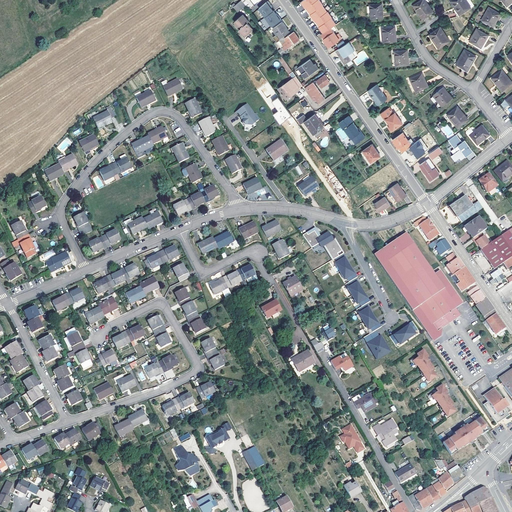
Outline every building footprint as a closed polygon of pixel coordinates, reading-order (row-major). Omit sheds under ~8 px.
[(246,5),(242,0),(236,5),(240,10),(246,5)] [(250,10),(255,6),(250,1),(250,0),(242,0),(246,5),(250,10)] [(425,0),(420,0),(413,5),(422,19),(433,12),(425,0)] [(465,0),(451,0),(450,1),(456,9),(459,15),(470,7),(465,0)] [(384,18),(382,3),(369,4),(370,19),(384,18)] [(500,14),(489,7),(481,20),(493,26),(496,19),(500,14)] [(238,27),(247,20),(243,15),(234,21),(238,27)] [(249,22),(247,20),(238,27),(240,29),(239,29),(244,37),(252,30),(247,23),(249,22)] [(282,21),(272,28),(279,39),(289,32),(282,21)] [(396,41),(395,26),(381,27),(383,42),(396,41)] [(440,27),(429,34),(439,48),(449,41),(440,27)] [(336,35),(331,28),(321,34),(324,38),(323,39),(329,47),(341,38),(338,34),(336,35)] [(480,47),(484,40),(488,35),(476,29),(469,41),(480,47)] [(282,56),(288,52),(286,48),(299,39),(294,31),(293,32),(292,30),(289,32),(279,39),(283,43),(282,44),(283,46),(282,47),(284,50),(280,53),(282,56)] [(355,51),(350,42),(336,51),(345,65),(352,61),(349,55),(355,51)] [(475,56),(464,49),(456,64),(461,67),(467,71),(475,56)] [(409,64),(407,50),(394,51),(395,65),(409,64)] [(314,65),(309,59),(298,68),(305,78),(318,68),(315,64),(314,65)] [(289,74),(292,71),(284,60),(281,62),(289,74)] [(491,78),(498,86),(502,91),(511,82),(502,70),(491,78)] [(428,86),(422,72),(410,78),(416,92),(428,86)] [(330,82),(325,75),(316,81),(321,88),(330,82)] [(302,85),(296,76),(279,89),(286,99),(291,95),(290,94),(302,85)] [(183,89),(178,80),(167,85),(165,81),(161,83),(163,87),(168,97),(183,89)] [(387,99),(377,85),(368,91),(373,99),(374,98),(376,101),(375,103),(377,105),(379,105),(387,99)] [(312,91),(308,86),(305,88),(309,94),(314,101),(317,100),(319,103),(325,99),(317,87),(312,91)] [(452,98),(443,86),(432,95),(442,106),(452,98)] [(156,101),(151,91),(137,98),(142,108),(156,101)] [(273,115),(279,125),(291,117),(278,97),(271,102),(278,112),(273,115)] [(202,113),(195,99),(185,104),(193,118),(202,113)] [(299,102),(303,108),(308,104),(304,99),(299,102)] [(247,106),(238,112),(241,118),(243,120),(243,121),(246,124),(245,125),(251,126),(259,121),(256,117),(257,115),(252,114),(252,113),(247,106)] [(468,119),(457,106),(447,114),(458,127),(468,119)] [(93,119),(98,129),(113,121),(112,119),(115,117),(110,107),(107,109),(108,111),(93,119)] [(394,114),(389,107),(380,114),(385,120),(386,119),(388,124),(389,123),(391,126),(388,127),(391,132),(402,124),(395,113),(394,114)] [(307,119),(303,115),(297,119),(301,124),(304,121),(313,134),(320,129),(323,127),(314,114),(307,119)] [(357,126),(349,115),(339,122),(344,129),(345,128),(348,132),(357,126)] [(216,133),(208,118),(199,123),(206,137),(216,133)] [(441,122),(438,124),(446,139),(454,134),(448,123),(444,126),(441,122)] [(414,128),(411,124),(403,130),(406,135),(414,128)] [(481,124),(469,134),(477,144),(484,139),(490,134),(481,124)] [(360,132),(358,128),(357,126),(348,132),(356,144),(366,137),(362,131),(360,132)] [(162,127),(148,134),(149,137),(153,144),(167,137),(162,127)] [(459,132),(448,140),(457,151),(451,155),(455,161),(460,157),(461,159),(473,151),(459,132)] [(401,152),(414,143),(411,139),(408,141),(403,133),(392,140),(401,152)] [(99,145),(94,135),(80,142),(85,152),(99,145)] [(62,153),(72,142),(66,137),(56,147),(62,153)] [(153,144),(149,137),(134,144),(139,154),(154,146),(153,144)] [(229,151),(222,137),(212,141),(220,156),(229,151)] [(409,147),(417,159),(428,151),(420,139),(409,147)] [(288,150),(281,141),(267,151),(273,159),(280,153),(281,155),(288,150)] [(172,149),(179,163),(189,158),(182,144),(172,149)] [(380,156),(372,144),(362,151),(371,162),(380,156)] [(442,151),(439,146),(428,154),(432,159),(442,151)] [(59,164),(63,172),(78,164),(73,154),(58,162),(59,164)] [(243,169),(235,155),(226,160),(234,174),(243,169)] [(432,160),(435,165),(441,160),(439,156),(432,160)] [(127,158),(122,161),(117,163),(116,162),(113,164),(118,175),(132,168),(127,158)] [(430,160),(427,159),(419,164),(430,180),(439,174),(430,160)] [(511,173),(511,168),(506,161),(493,172),(502,182),(511,173)] [(63,172),(59,164),(45,172),(50,181),(64,174),(63,172)] [(105,169),(99,172),(104,182),(114,177),(116,181),(121,179),(118,175),(113,164),(109,166),(110,167),(105,169)] [(189,176),(192,184),(195,182),(202,179),(195,164),(185,169),(182,171),(182,172),(184,177),(186,178),(189,176)] [(497,186),(488,173),(478,180),(487,193),(497,186)] [(317,185),(312,178),(299,187),(305,196),(311,192),(310,190),(317,185)] [(263,189),(257,179),(244,186),(249,194),(254,191),(255,193),(263,189)] [(388,189),(397,202),(406,196),(402,190),(399,187),(397,183),(388,189)] [(481,206),(486,203),(475,183),(470,186),(481,206)] [(209,201),(213,198),(219,196),(214,186),(200,192),(205,202),(206,204),(209,202),(209,201)] [(195,208),(200,205),(205,202),(200,192),(187,199),(192,211),(196,209),(195,208)] [(36,211),(41,209),(46,206),(41,196),(27,204),(33,214),(37,213),(36,211)] [(381,208),(382,210),(389,204),(384,197),(373,205),(377,211),(381,208)] [(450,208),(461,223),(482,208),(478,202),(471,207),(464,197),(450,208)] [(178,216),(184,213),(188,211),(188,213),(192,211),(187,199),(173,206),(178,216)] [(158,212),(143,219),(147,227),(148,229),(163,222),(158,212)] [(82,237),(93,231),(84,213),(74,218),(76,223),(79,228),(78,229),(82,237)] [(133,235),(147,227),(143,219),(142,217),(133,222),(131,219),(124,222),(126,226),(128,225),(133,235)] [(413,224),(416,228),(419,226),(430,240),(438,234),(428,220),(426,220),(424,217),(417,222),(416,221),(413,224)] [(464,227),(472,239),(481,233),(486,229),(478,217),(464,227)] [(281,231),(276,221),(262,228),(267,238),(281,231)] [(26,232),(24,227),(21,222),(11,226),(18,240),(29,234),(27,231),(26,232)] [(258,232),(254,223),(239,230),(244,240),(258,232)] [(111,245),(115,242),(121,240),(116,230),(102,237),(108,248),(111,246),(111,245)] [(501,235),(511,250),(511,236),(508,230),(501,235)] [(307,233),(303,235),(312,248),(320,243),(322,248),(325,246),(333,260),(334,259),(343,254),(335,240),(333,241),(328,233),(321,237),(320,235),(317,236),(314,231),(308,235),(307,233)] [(228,232),(214,239),(218,247),(219,249),(233,242),(228,232)] [(405,233),(373,255),(432,340),(441,334),(442,328),(460,315),(455,308),(462,303),(441,270),(435,275),(405,233)] [(478,245),(481,249),(489,244),(484,235),(483,236),(481,233),(472,239),(474,242),(475,242),(478,245)] [(35,249),(32,244),(29,239),(31,238),(29,234),(18,240),(27,258),(36,254),(34,249),(35,249)] [(493,269),(502,263),(511,256),(511,250),(501,235),(489,244),(481,249),(480,250),(493,269)] [(428,245),(430,249),(434,246),(440,255),(450,248),(442,236),(428,245)] [(102,237),(88,244),(94,253),(99,251),(103,248),(104,250),(108,248),(102,237)] [(214,239),(213,238),(198,245),(203,255),(218,247),(214,239)] [(289,255),(282,240),(272,245),(279,260),(289,255)] [(160,252),(165,263),(179,256),(174,246),(169,249),(164,251),(164,250),(160,252)] [(43,260),(55,255),(53,250),(41,254),(43,260)] [(71,263),(66,252),(46,263),(51,273),(71,263)] [(165,263),(160,252),(157,253),(156,252),(154,253),(151,255),(153,257),(144,261),(149,271),(165,263)] [(446,266),(452,275),(463,268),(452,253),(446,257),(450,264),(446,266)] [(343,254),(334,259),(337,263),(334,264),(339,272),(349,267),(347,263),(345,259),(346,259),(343,254)] [(511,264),(511,256),(502,263),(506,269),(511,264)] [(14,263),(10,266),(7,261),(1,264),(4,269),(3,270),(11,281),(22,274),(14,263)] [(191,277),(189,273),(188,274),(185,269),(182,264),(179,266),(174,268),(173,269),(180,282),(191,277)] [(135,265),(129,267),(125,270),(124,268),(120,270),(121,271),(126,280),(139,274),(135,265)] [(237,272),(242,282),(256,275),(251,265),(245,268),(241,270),(240,269),(236,271),(237,272)] [(349,267),(339,272),(344,280),(346,279),(348,283),(356,279),(357,278),(355,273),(353,274),(351,270),(349,267)] [(464,267),(463,268),(452,275),(450,277),(460,292),(475,282),(464,267)] [(489,282),(492,286),(496,283),(496,284),(504,278),(498,270),(490,275),(493,280),(489,282)] [(121,271),(116,274),(115,275),(111,276),(110,275),(107,277),(112,287),(126,280),(121,271)] [(223,278),(228,289),(242,282),(237,272),(231,275),(226,277),(226,276),(223,278)] [(297,290),(298,292),(302,289),(295,276),(291,278),(288,280),(283,283),(289,294),(297,290)] [(104,280),(100,282),(94,285),(99,294),(107,290),(112,287),(107,277),(103,279),(104,280)] [(140,287),(145,295),(159,288),(154,277),(139,285),(140,287)] [(223,278),(219,280),(220,281),(215,283),(209,286),(215,296),(222,292),(228,289),(223,278)] [(347,289),(352,297),(362,291),(360,288),(357,284),(359,283),(356,279),(348,283),(347,284),(349,288),(347,289)] [(502,298),(511,291),(511,286),(511,285),(511,280),(497,291),(502,298)] [(476,305),(485,299),(476,286),(467,293),(476,305)] [(145,295),(140,287),(126,294),(131,304),(146,297),(145,295)] [(175,293),(178,299),(180,303),(179,304),(181,307),(182,307),(191,302),(184,288),(175,293)] [(84,298),(80,289),(74,291),(73,290),(69,292),(65,294),(71,305),(84,298)] [(364,294),(362,291),(352,297),(356,305),(359,304),(361,308),(366,304),(370,302),(367,298),(366,298),(364,294)] [(63,295),(62,296),(62,297),(58,300),(52,302),(57,312),(71,305),(65,294),(63,295)] [(100,307),(104,315),(118,308),(113,298),(99,305),(100,307)] [(495,313),(485,299),(476,305),(475,306),(485,320),(495,314),(495,313)] [(271,306),(263,310),(268,318),(281,310),(275,301),(269,304),(271,306)] [(182,307),(185,312),(187,317),(186,317),(188,321),(199,316),(191,302),(182,307)] [(361,308),(358,309),(360,313),(358,314),(363,323),(372,317),(370,313),(368,309),(369,309),(366,304),(361,308)] [(38,317),(43,315),(41,309),(37,311),(35,306),(24,311),(29,322),(38,317)] [(104,315),(100,307),(85,315),(90,325),(105,317),(104,315)] [(165,325),(160,314),(155,317),(153,314),(150,317),(151,319),(148,321),(155,334),(166,329),(164,326),(165,325)] [(496,335),(505,328),(495,314),(485,320),(490,327),(496,335)] [(191,324),(193,328),(196,334),(206,329),(199,316),(188,321),(190,325),(191,324)] [(29,322),(27,323),(32,333),(44,327),(38,317),(29,322)] [(372,317),(363,323),(367,331),(370,329),(372,333),(374,332),(380,328),(378,323),(377,324),(374,320),(372,317)] [(490,327),(485,320),(482,323),(487,330),(490,327)] [(402,333),(409,342),(417,337),(415,335),(419,332),(417,329),(413,324),(408,327),(409,328),(405,330),(402,333)] [(140,325),(126,332),(131,342),(134,341),(145,335),(140,326),(140,325)] [(67,337),(76,332),(74,328),(64,332),(67,337)] [(336,337),(331,328),(322,334),(324,337),(325,337),(328,341),(336,337)] [(166,329),(155,334),(162,348),(171,343),(169,338),(166,333),(168,333),(166,329)] [(85,346),(83,342),(82,343),(79,338),(76,332),(67,337),(74,351),(85,346)] [(117,349),(131,342),(126,332),(112,339),(117,349)] [(364,338),(362,339),(366,345),(368,344),(372,352),(371,353),(376,361),(389,353),(384,345),(383,345),(382,343),(383,342),(380,337),(378,338),(374,332),(372,333),(364,338)] [(394,345),(396,348),(400,345),(401,347),(409,342),(402,333),(399,335),(396,338),(395,337),(390,340),(394,345)] [(39,341),(44,351),(57,345),(58,344),(55,340),(52,341),(49,336),(39,341)] [(207,357),(217,352),(210,339),(201,343),(204,349),(206,353),(205,354),(207,357)] [(316,340),(311,343),(318,354),(324,351),(320,343),(318,344),(316,340)] [(5,348),(12,360),(21,355),(23,354),(16,342),(5,348)] [(44,351),(42,352),(47,363),(58,357),(55,351),(60,349),(57,345),(44,351)] [(85,346),(74,351),(67,355),(69,359),(76,355),(83,369),(93,365),(87,354),(89,354),(85,346)] [(112,350),(106,353),(106,352),(98,356),(103,367),(117,360),(112,350)] [(414,358),(410,361),(412,363),(414,362),(416,366),(417,365),(423,373),(421,374),(422,376),(423,376),(426,380),(425,381),(428,385),(432,382),(430,381),(437,377),(432,370),(433,369),(430,364),(428,365),(425,360),(428,357),(424,350),(417,354),(419,357),(415,360),(414,358)] [(308,352),(307,351),(298,356),(298,355),(289,360),(292,366),(294,365),(291,360),(296,357),(297,359),(308,352)] [(207,357),(209,361),(210,360),(212,365),(215,370),(225,365),(217,352),(207,357)] [(294,365),(298,372),(307,367),(306,367),(314,362),(308,352),(297,359),(296,357),(291,360),(294,365)] [(343,369),(345,371),(354,366),(348,357),(346,354),(339,357),(333,361),(335,364),(333,366),(336,371),(340,369),(343,369)] [(28,367),(21,355),(12,360),(10,361),(17,373),(28,367)] [(164,373),(167,371),(166,370),(171,368),(177,365),(172,355),(158,362),(164,373)] [(164,373),(158,362),(145,369),(150,379),(155,376),(160,373),(160,375),(164,373)] [(314,364),(314,362),(306,367),(307,367),(298,372),(300,375),(309,370),(308,368),(314,364)] [(67,377),(70,376),(65,365),(54,370),(56,375),(54,376),(55,378),(56,378),(57,377),(59,381),(67,377)] [(511,369),(499,379),(505,387),(511,397),(511,369)] [(137,385),(131,375),(117,382),(122,392),(137,385)] [(23,382),(29,391),(37,387),(39,385),(33,376),(23,382)] [(67,377),(59,381),(58,381),(57,382),(62,392),(73,387),(67,377)] [(210,382),(205,385),(200,387),(199,386),(196,388),(201,399),(215,392),(210,382)] [(4,385),(0,387),(0,396),(2,400),(12,394),(6,383),(4,385)] [(113,393),(108,383),(94,390),(99,400),(113,393)] [(434,394),(430,397),(431,399),(433,398),(436,402),(437,401),(442,409),(440,410),(442,412),(443,411),(445,416),(444,416),(447,421),(451,418),(450,417),(456,413),(451,406),(453,405),(450,400),(448,401),(444,396),(448,393),(444,386),(437,390),(439,393),(435,396),(434,394)] [(37,387),(29,391),(27,393),(33,402),(43,396),(37,387)] [(511,397),(505,387),(503,389),(511,401),(511,397)] [(505,409),(507,407),(502,400),(494,388),(483,396),(487,403),(483,405),(496,424),(505,418),(509,415),(505,409)] [(82,401),(77,390),(66,396),(72,406),(82,401)] [(175,398),(181,410),(194,403),(189,393),(184,396),(179,398),(179,397),(175,398)] [(372,397),(370,394),(354,403),(358,409),(361,407),(364,411),(376,404),(372,397)] [(175,398),(171,400),(172,402),(168,404),(162,407),(167,416),(181,410),(175,398)] [(46,401),(36,407),(42,416),(44,420),(53,415),(51,411),(52,411),(46,401)] [(13,418),(21,413),(15,404),(5,410),(11,420),(13,418)] [(36,407),(33,408),(39,418),(42,416),(36,407)] [(129,420),(133,427),(147,420),(142,410),(128,417),(129,420)] [(21,413),(13,418),(19,428),(29,422),(23,412),(21,413)] [(455,436),(443,444),(444,445),(451,456),(463,447),(464,448),(470,444),(470,443),(476,439),(489,430),(482,419),(468,428),(455,436)] [(133,427),(129,420),(114,427),(119,437),(134,429),(133,427)] [(397,428),(392,420),(387,423),(392,431),(396,429),(397,428)] [(94,423),(81,430),(88,441),(100,433),(95,424),(94,423)] [(98,423),(95,424),(100,433),(103,432),(98,423)] [(231,429),(228,423),(223,426),(224,429),(226,432),(231,429)] [(392,431),(387,423),(381,427),(379,424),(373,428),(378,436),(379,435),(382,434),(386,440),(382,442),(385,447),(396,440),(394,435),(392,431)] [(351,425),(342,429),(345,434),(340,437),(344,442),(345,442),(348,440),(352,447),(353,446),(357,453),(364,449),(360,442),(361,442),(351,425)] [(467,426),(454,435),(455,436),(468,428),(467,426)] [(174,428),(170,430),(173,438),(178,436),(174,428)] [(65,435),(70,443),(71,445),(81,439),(75,429),(65,435)] [(229,440),(224,429),(219,432),(225,442),(229,440)] [(225,442),(219,432),(219,433),(212,437),(211,436),(206,439),(211,448),(212,449),(213,448),(217,446),(216,445),(224,441),(224,442),(225,442)] [(65,435),(64,433),(54,439),(60,449),(70,443),(65,435)] [(181,442),(191,437),(189,433),(179,437),(181,442)] [(33,446),(38,454),(39,456),(49,450),(43,440),(33,446)] [(33,446),(32,444),(22,450),(28,460),(38,454),(33,446)] [(197,460),(194,455),(188,456),(181,445),(174,449),(180,460),(177,465),(180,469),(186,469),(190,476),(198,471),(194,464),(197,460)] [(255,446),(243,453),(252,469),(264,463),(255,446)] [(11,451),(0,457),(5,465),(7,468),(17,461),(11,451)] [(202,468),(197,460),(194,464),(198,471),(202,468)] [(444,466),(441,460),(434,460),(440,469),(444,466)] [(444,466),(455,483),(461,479),(458,475),(462,473),(458,467),(455,462),(448,466),(444,461),(441,460),(444,466)] [(415,472),(411,464),(395,473),(400,483),(412,476),(412,474),(415,472)] [(436,475),(438,479),(445,491),(453,483),(446,473),(440,479),(437,475),(436,475)] [(77,476),(69,490),(74,493),(76,494),(78,490),(81,491),(87,480),(77,476)] [(109,484),(95,477),(90,486),(100,491),(102,488),(106,490),(109,484)] [(35,486),(20,479),(15,489),(26,494),(27,491),(31,493),(35,486)] [(431,483),(433,485),(435,489),(440,498),(446,493),(445,491),(438,479),(431,483)] [(0,505),(5,508),(11,498),(7,495),(9,492),(9,491),(12,483),(7,481),(0,494),(0,505)] [(390,491),(394,488),(390,481),(384,485),(388,492),(390,491)] [(350,498),(361,492),(356,482),(352,485),(350,483),(344,487),(350,498)] [(429,487),(426,490),(434,503),(434,502),(440,498),(435,489),(431,491),(429,487)] [(497,511),(487,490),(483,488),(481,489),(471,494),(464,498),(465,501),(470,510),(478,506),(477,504),(479,504),(482,511),(497,511)] [(30,508),(36,511),(40,511),(43,506),(49,509),(52,503),(47,501),(49,497),(52,498),(54,493),(44,489),(43,492),(39,490),(36,495),(42,499),(39,505),(33,503),(30,508)] [(403,503),(403,502),(395,489),(391,492),(397,502),(399,501),(400,504),(403,503)] [(417,502),(413,505),(416,510),(420,511),(422,510),(434,503),(426,490),(418,494),(416,492),(413,494),(417,502)] [(76,494),(74,493),(67,508),(75,511),(77,511),(82,503),(78,501),(81,496),(76,494)] [(192,494),(187,497),(190,503),(195,500),(192,494)] [(195,500),(190,503),(192,506),(197,503),(201,511),(210,511),(211,510),(211,509),(213,508),(210,502),(213,500),(209,494),(196,502),(195,500)] [(280,500),(276,503),(279,507),(281,511),(284,511),(293,507),(287,497),(280,500)] [(100,500),(95,511),(97,511),(106,511),(110,505),(100,500)] [(461,503),(464,511),(482,511),(479,504),(477,504),(478,506),(470,510),(465,501),(461,503)] [(407,511),(403,503),(400,504),(398,506),(394,508),(390,510),(391,511),(407,511)] [(450,509),(451,511),(464,511),(461,503),(450,509)]
